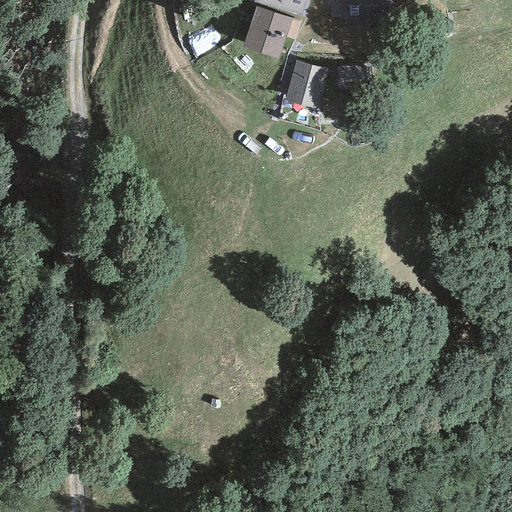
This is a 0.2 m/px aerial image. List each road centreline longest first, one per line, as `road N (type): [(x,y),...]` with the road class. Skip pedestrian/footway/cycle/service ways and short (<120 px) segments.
road 1 (track): [(86,0),(67,185),(69,437),(83,511)]
road 2 (track): [(161,0),(180,64),(210,100),(269,143)]
